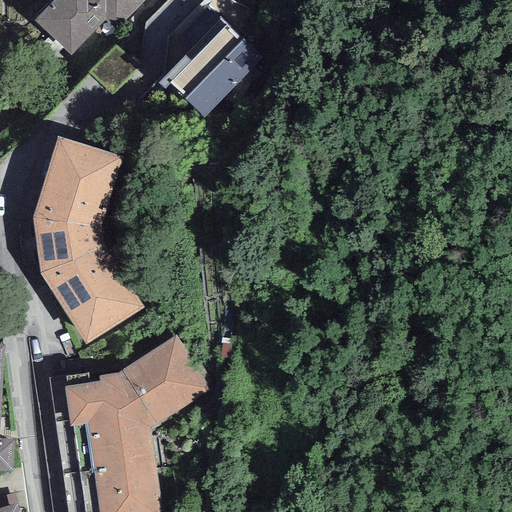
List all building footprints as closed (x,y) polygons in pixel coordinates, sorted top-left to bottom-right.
[(46,0),(33,13),(70,50),(104,15),(116,26),(141,0),(46,0)] [(227,14),(169,74),(206,110),(264,50),(227,14)] [(39,265),(84,338),(143,301),(103,238),(102,219),(122,150),(56,128),(32,210),(39,265)] [(101,375),(66,379),(71,417),(89,415),(101,511),(160,511),(149,426),(210,389),(175,331),(116,366),(100,369),(101,375)] [(5,338),(0,338),(0,463),(12,464),(14,432),(0,432),(5,338)] [(19,511),(16,499),(0,503),(0,511),(19,511)]
